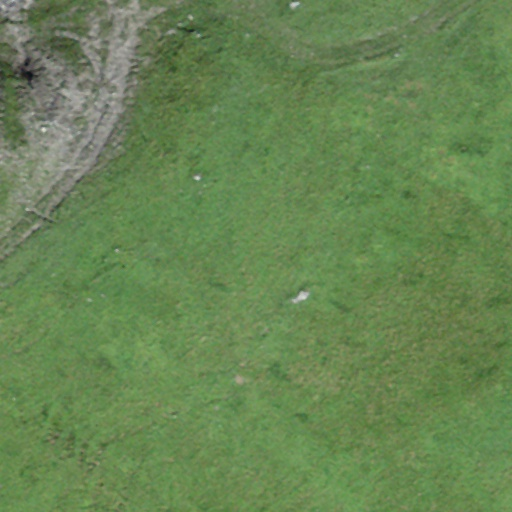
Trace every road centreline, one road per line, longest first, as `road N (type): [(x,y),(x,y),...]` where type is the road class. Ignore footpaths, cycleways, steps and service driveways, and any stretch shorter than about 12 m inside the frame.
road 1 (track): [(173,0),(149,5),(126,23),(113,93),(92,142),(0,243)]
road 2 (track): [(453,0),(389,38),(320,53),(202,0)]
